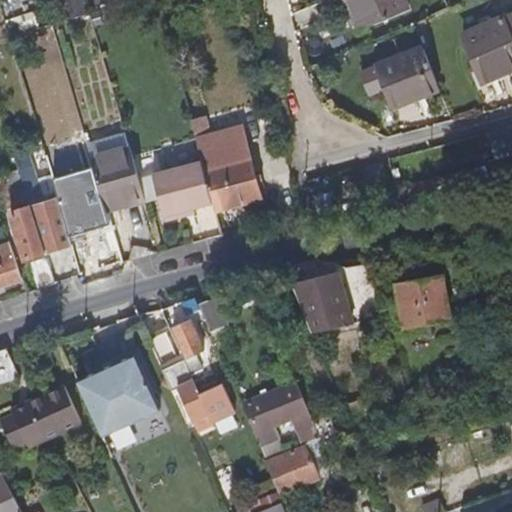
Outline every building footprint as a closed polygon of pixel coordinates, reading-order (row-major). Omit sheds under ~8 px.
[(406,0),(348,0),(362,31),(410,10),(406,0)] [(511,16),(465,37),(476,62),(511,47),(511,16)] [(511,47),(476,62),(485,84),(511,71),(511,47)] [(424,51),(376,70),(393,109),(440,90),(424,51)] [(191,121),(197,140),(212,137),(206,117),(191,121)] [(202,162),(205,171),(252,159),(244,128),(212,137),(197,140),(202,162)] [(91,159),(107,212),(146,201),(131,147),(91,159)] [(213,203),(216,212),(262,200),(252,159),(205,171),(213,203)] [(29,162),(17,165),(21,178),(33,174),(29,162)] [(205,171),(202,162),(154,175),(166,221),(185,216),(184,211),(213,203),(205,171)] [(33,174),(21,178),(24,186),(26,192),(29,202),(30,207),(31,208),(33,214),(46,254),(73,245),(60,199),(50,202),(49,198),(41,201),(33,174)] [(18,205),(29,202),(26,192),(24,186),(13,190),(18,205)] [(27,259),(46,254),(33,214),(31,208),(12,215),(15,224),(11,226),(16,243),(22,242),(27,259)] [(14,254),(0,258),(0,288),(23,281),(14,254)] [(31,264),(40,290),(56,284),(47,259),(31,264)] [(338,274),(292,286),(311,334),(353,325),(386,318),(371,267),(338,274)] [(396,286),(404,327),(450,318),(442,277),(396,286)] [(228,330),(214,297),(196,301),(206,327),(213,324),(217,334),(228,330)] [(268,313),(262,300),(234,312),(239,325),(268,313)] [(201,351),(188,322),(172,328),(185,359),(183,360),(183,361),(193,381),(199,379),(196,372),(200,370),(193,356),(201,351)] [(193,381),(183,361),(178,364),(163,331),(147,338),(171,391),(177,389),(192,422),(208,415),(193,381)] [(0,385),(19,379),(8,353),(0,356),(0,385)] [(133,354),(75,380),(83,399),(101,437),(159,411),(133,354)] [(27,442),(29,447),(81,423),(64,387),(26,404),(28,408),(0,422),(13,448),(27,442)] [(264,457),(316,434),(305,408),(293,414),(288,400),(262,411),(268,425),(255,430),(260,442),(258,443),(264,457)] [(352,404),(341,408),(347,423),(362,416),(359,409),(355,410),(352,404)] [(342,445),(329,416),(314,423),(320,437),(326,453),(342,445)] [(318,477),(310,459),(326,453),(320,437),(304,443),(305,445),(267,462),(280,493),(318,477)] [(21,511),(13,495),(0,468),(0,511),(21,511)] [(439,500),(436,492),(418,498),(422,506),(439,500)] [(444,511),(439,500),(422,506),(424,511),(444,511)] [(285,511),(284,508),(282,503),(259,511),(285,511)] [(299,511),(296,503),(284,508),(285,511),(299,511)]
